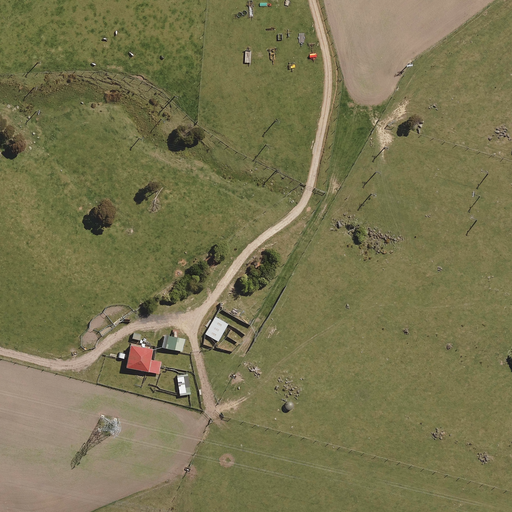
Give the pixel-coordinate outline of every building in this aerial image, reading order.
[(228,325),(214,317),(205,335),(211,338),(218,342),(226,328),(228,325)] [(184,340),(164,336),(161,348),(182,352),(184,340)] [(152,350),(129,346),(127,360),(125,369),(146,373),(148,373),(158,375),(161,362),(150,360),(152,350)] [(190,394),(188,376),(177,378),(179,396),(190,394)] [(290,402),(288,402),(286,402),(285,404),(284,406),(285,408),(286,409),(288,410),(290,410),(291,410),(293,408),(293,406),(293,404),(292,403),(290,402)]
